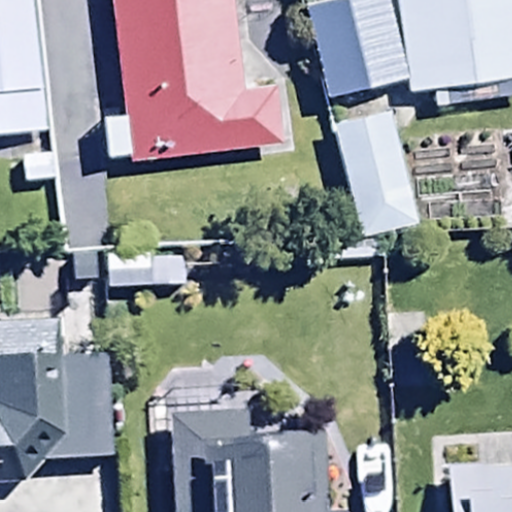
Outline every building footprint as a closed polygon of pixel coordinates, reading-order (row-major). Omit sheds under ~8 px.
[(27,0),(0,0),(0,142),(44,137),(27,0)] [(232,0),(103,0),(117,118),(99,121),(104,164),(124,161),(125,172),(277,155),(270,88),(243,91),(232,0)] [(379,267),(379,238),(409,231),(383,120),(355,127),(348,100),(400,88),(403,100),(511,85),(511,0),(389,0),(395,41),(385,42),(382,21),(360,25),(358,13),(303,19),(352,230),(302,231),(303,269),(379,267)] [(0,499),(8,499),(40,469),(106,468),(104,363),(50,364),(49,328),(0,329),(0,499)] [(322,511),(320,443),(248,446),(247,418),(230,419),(229,394),(168,396),(169,424),(161,424),(164,511),(322,511)] [(511,511),(511,470),(442,474),(444,511),(511,511)]
